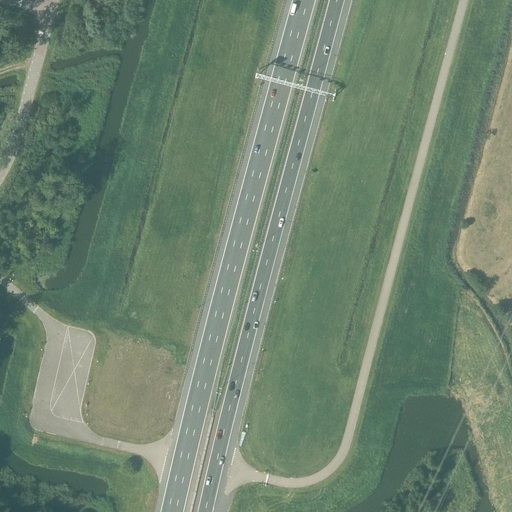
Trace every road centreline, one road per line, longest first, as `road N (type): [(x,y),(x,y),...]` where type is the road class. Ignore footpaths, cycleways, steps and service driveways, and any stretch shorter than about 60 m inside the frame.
road 1 (motorway): [(204,511),(336,0)]
road 2 (motorway): [(303,0),(171,511)]
road 3 (tertiary): [(0,172),(49,12)]
